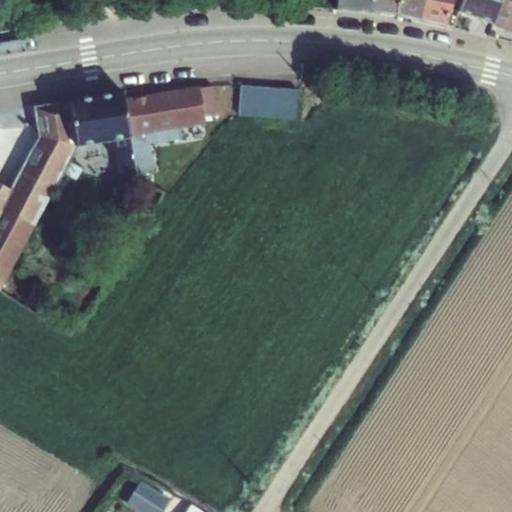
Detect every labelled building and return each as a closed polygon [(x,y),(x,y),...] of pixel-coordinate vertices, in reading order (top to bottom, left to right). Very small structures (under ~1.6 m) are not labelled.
[(372,14),(373,0),(338,0),(337,11),(372,14)] [(399,0),(373,0),(372,14),(398,17),(399,0)] [(399,0),(398,17),(421,22),(425,0),(399,0)] [(425,0),(421,22),(445,27),(453,0),(425,0)] [(494,24),(502,0),(463,0),(459,12),(494,24)] [(511,29),(511,0),(502,0),(494,24),(511,29)] [(131,98),(143,171),(160,168),(156,141),(188,136),(186,123),(210,119),(205,86),(131,98)] [(307,93),(251,87),(248,117),(304,122),(307,93)] [(130,90),(69,102),(76,151),(125,143),(129,166),(130,179),(144,177),(143,171),(131,98),(130,90)] [(0,289),(45,208),(57,185),(69,165),(76,151),(69,102),(32,108),(38,142),(10,191),(0,185),(0,289)] [(57,185),(67,190),(71,192),(82,171),(69,165),(57,185)] [(45,208),(54,214),(67,190),(57,185),(45,208)] [(140,511),(153,511),(163,497),(141,483),(127,504),(140,511)] [(161,511),(169,501),(163,497),(153,511),(161,511)]
